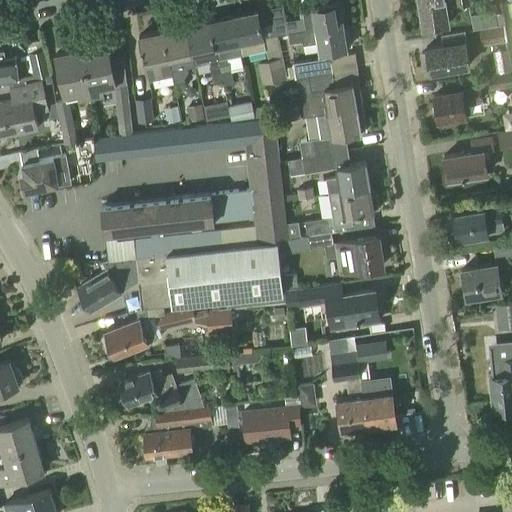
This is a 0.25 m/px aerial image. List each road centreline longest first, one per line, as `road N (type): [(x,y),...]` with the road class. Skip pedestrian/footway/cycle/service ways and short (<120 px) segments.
road 1 (residential): [(452,455),(381,0)]
road 2 (residential): [(114,495),(452,455)]
road 3 (residential): [(114,495),(32,281),(0,231)]
road 4 (unknown): [(0,219),(165,172),(243,166)]
